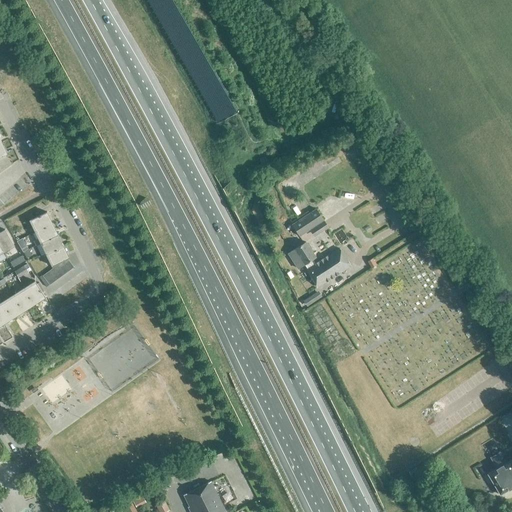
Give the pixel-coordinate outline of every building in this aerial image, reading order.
[(10,165),(5,155),(0,157),(0,160),(5,168),(10,165)] [(291,225),(299,236),(323,220),(316,209),(291,225)] [(52,223),(47,212),(29,220),(35,232),(52,223)] [(58,235),(52,223),(35,232),(40,243),(58,235)] [(5,229),(0,231),(0,246),(3,252),(14,246),(5,229)] [(46,254),(63,246),(58,235),(40,243),(46,254)] [(298,269),(304,265),(307,269),(306,269),(317,287),(350,266),(338,248),(315,264),(312,259),(315,257),(305,242),(287,254),(298,269)] [(69,257),(63,246),(46,254),(52,266),(56,264),(62,261),(67,258),(69,257)] [(73,267),(67,258),(62,261),(69,271),(73,267)] [(376,265),(372,258),(367,262),(371,268),(376,265)] [(69,271),(62,261),(56,264),(64,274),(69,271)] [(64,274),(56,264),(52,266),(53,268),(52,268),(59,278),(64,274)] [(54,281),(59,278),(52,268),(47,272),(54,281)] [(50,285),(54,281),(47,272),(43,275),(50,285)] [(45,288),(50,285),(43,275),(42,275),(39,277),(45,288)] [(24,288),(34,304),(45,297),(35,281),(24,288)] [(13,294),(24,311),(34,304),(24,288),(13,294)] [(307,306),(322,296),(318,291),(303,301),(307,306)] [(3,301),(13,318),(24,311),(13,294),(3,301)] [(0,303),(0,319),(3,324),(13,318),(3,301),(0,303)] [(500,495),(511,487),(511,462),(511,460),(506,463),(499,452),(490,458),(496,467),(495,468),(495,469),(487,474),(500,495)] [(415,468),(409,472),(412,478),(419,474),(415,468)] [(192,511),(225,511),(226,511),(211,481),(184,495),(192,511)] [(122,503),(126,511),(137,511),(131,499),(122,503)] [(161,511),(166,511),(168,511),(163,501),(158,503),(161,511)]
